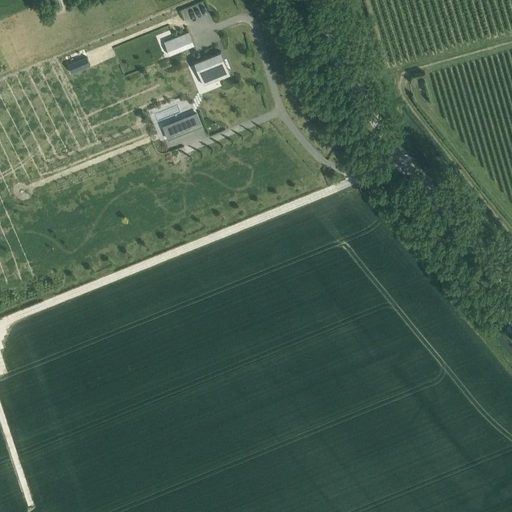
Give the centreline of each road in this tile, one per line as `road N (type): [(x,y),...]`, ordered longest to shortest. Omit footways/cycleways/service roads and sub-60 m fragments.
road 1 (unknown): [(0,326),(356,182),(395,151)]
road 2 (secondary): [(511,287),(343,89),(315,0)]
